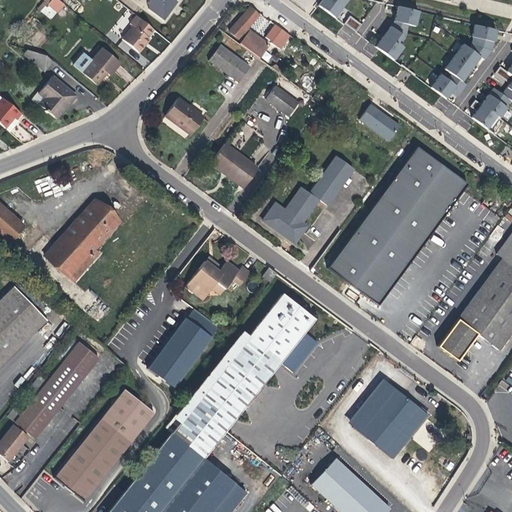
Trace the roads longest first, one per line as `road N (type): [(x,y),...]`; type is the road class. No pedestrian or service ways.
road 1 (unclassified): [(106,123),(137,160),(463,396),(480,439),(445,511)]
road 2 (residential): [(223,0),(106,123)]
